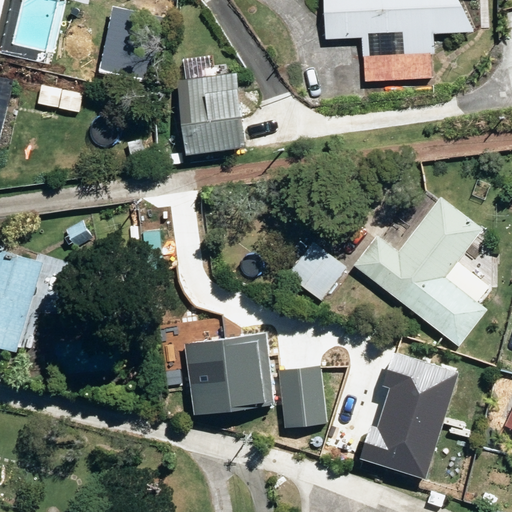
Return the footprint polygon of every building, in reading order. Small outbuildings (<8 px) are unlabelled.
[(433,0),(323,0),(326,41),(364,40),(365,83),(432,80),(432,56),(437,56),(433,0)] [(170,81),(176,156),(239,151),(232,75),(170,81)] [(0,128),(8,83),(0,81),(0,128)] [(88,127),(88,141),(108,141),(107,127),(88,127)] [(349,260),(453,343),(483,306),(441,272),(478,225),(437,193),(393,248),(372,231),(349,260)] [(63,228),(73,246),(91,235),(81,218),(63,228)] [(0,343),(11,347),(39,258),(0,245),(0,343)] [(181,338),(189,410),(270,401),(263,329),(181,338)] [(276,365),(282,424),(323,419),(318,361),(276,365)] [(511,402),(503,423),(511,427),(511,402)] [(227,423),(241,425),(243,416),(228,414),(227,423)] [(442,511),(444,508),(403,494),(396,511),(442,511)]
